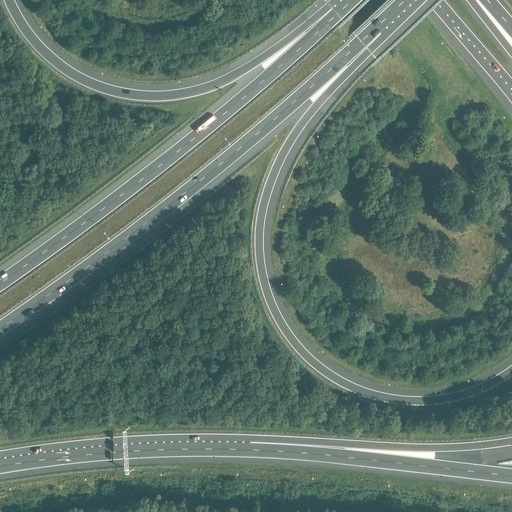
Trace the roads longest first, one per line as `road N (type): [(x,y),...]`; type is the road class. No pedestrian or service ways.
road 1 (motorway): [(511,372),(459,395),(386,398),(312,362),(274,308),(260,247),(268,187),(288,144),(377,26)]
road 2 (motorway): [(0,328),(195,184),(377,26)]
road 3 (motorway): [(335,14),(171,158),(0,285)]
road 4 (motorway): [(335,14),(216,84),(155,96),(80,76),(39,45),(12,0)]
road 5 (motorway): [(0,459),(119,444),(295,444)]
road 6 (motorway): [(295,444),(511,475)]
road 7 (motorway): [(295,444),(511,442)]
